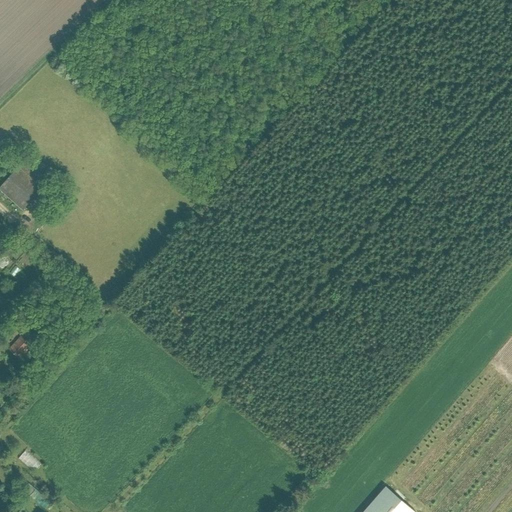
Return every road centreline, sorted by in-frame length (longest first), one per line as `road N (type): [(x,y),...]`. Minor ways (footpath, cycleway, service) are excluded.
road 1 (track): [(0,399),(96,285),(40,224)]
road 2 (track): [(0,89),(89,0)]
